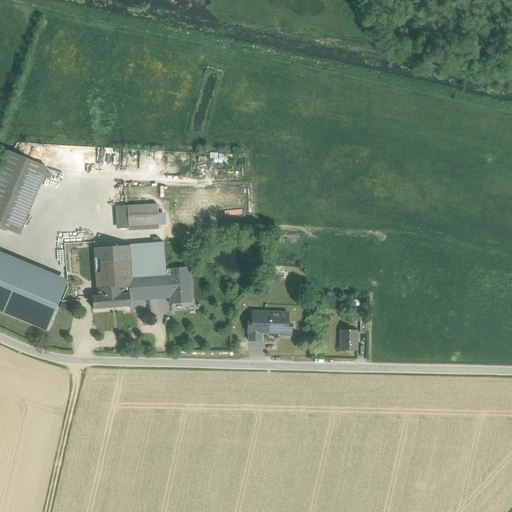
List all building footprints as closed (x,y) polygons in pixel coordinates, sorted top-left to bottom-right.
[(39,165),(5,151),(0,163),(0,200),(21,209),(39,165)] [(47,168),(39,165),(21,209),(12,232),(19,235),(47,168)] [(211,218),(212,211),(210,203),(206,197),(199,192),(192,191),(184,193),(178,197),(174,204),(172,211),(174,219),(178,225),(185,229),(192,231),(200,229),(206,225),(211,218)] [(21,209),(0,200),(0,226),(12,232),(21,209)] [(157,204),(127,206),(128,226),(158,224),(157,204)] [(165,270),(188,268),(185,241),(163,242),(165,270)] [(163,242),(129,246),(131,276),(157,274),(162,273),(163,274),(166,274),(165,270),(163,242)] [(129,246),(94,248),(97,296),(124,294),(124,287),(132,287),(131,276),(129,246)] [(0,262),(64,290),(68,280),(0,251),(0,262)] [(0,311),(47,331),(64,290),(0,262),(0,311)] [(188,268),(165,270),(166,274),(169,273),(170,297),(171,303),(190,302),(188,268)] [(275,280),(286,280),(286,271),(275,272),(275,280)] [(157,274),(159,298),(170,297),(169,273),(166,274),(163,274),(162,273),(157,274)] [(159,298),(157,274),(131,276),(132,287),(124,287),(124,294),(129,293),(130,300),(159,298)] [(97,296),(92,296),(93,309),(130,306),(130,300),(129,293),(124,294),(97,296)] [(288,313),(269,313),(269,317),(252,316),(251,329),(261,329),(269,330),(269,333),(275,333),(275,337),(280,337),(281,335),(291,335),(291,325),(288,325),(288,313)] [(261,329),(251,329),(251,341),(261,341),(261,329)] [(357,331),(340,330),(340,351),(357,351),(357,331)]
